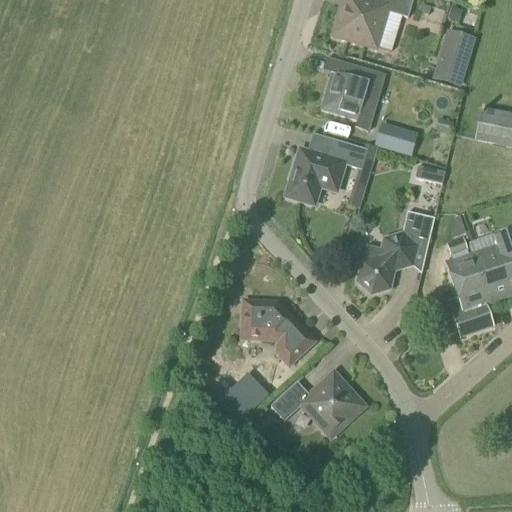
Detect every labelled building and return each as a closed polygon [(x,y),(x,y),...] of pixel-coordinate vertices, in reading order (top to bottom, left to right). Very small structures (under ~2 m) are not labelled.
[(406,21),(412,0),(374,0),(373,5),(355,0),(343,0),(332,39),(374,52),(385,15),(406,21)] [(445,35),(430,83),(459,92),(474,42),(445,33),(445,35)] [(366,135),(383,79),(343,68),(340,80),(330,77),(319,114),(355,125),(353,132),(366,135)] [(511,150),(511,118),(478,111),(472,143),(511,150)] [(450,137),(453,126),(436,122),(433,133),(450,137)] [(409,161),(416,138),(379,127),(372,150),(409,161)] [(360,173),(365,155),(334,145),(329,163),(298,153),(284,201),(313,209),(318,190),(335,195),(343,168),(360,173)] [(414,176),(413,181),(414,182),(440,187),(442,176),(416,170),(414,176)] [(420,277),(433,222),(405,216),(400,238),(382,243),(380,252),(364,248),(360,267),(356,285),(370,298),(387,293),(392,274),(410,269),(419,277),(420,277)] [(464,236),(459,222),(458,219),(453,221),(449,236),(451,240),(464,236)] [(511,235),(493,242),(497,251),(473,259),(471,260),(481,290),(478,291),(484,309),(511,300),(511,235)] [(471,260),(473,259),(472,256),(444,265),(461,316),(451,319),(458,341),(491,330),(484,309),(478,291),(481,290),(471,260)] [(263,311),(259,307),(242,306),(240,342),(276,344),(275,357),(287,369),(312,346),(277,308),(268,307),(263,311)] [(208,397),(237,427),(267,399),(246,376),(229,392),(221,384),(208,397)] [(361,410),(332,378),(308,400),(295,386),(269,410),(283,425),(300,409),(329,440),(361,410)]
